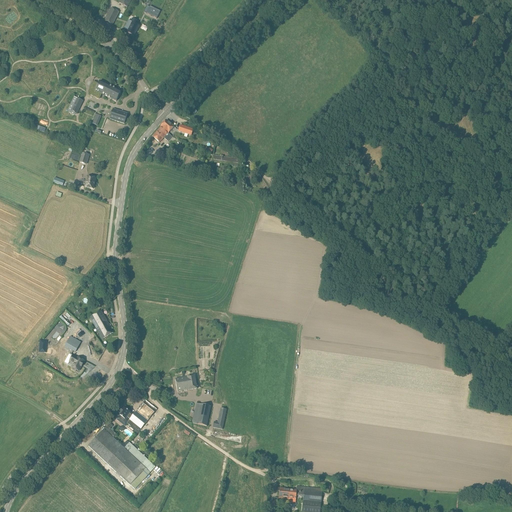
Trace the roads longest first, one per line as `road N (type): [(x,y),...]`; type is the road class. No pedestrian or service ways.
road 1 (track): [(166,113),(252,160),(285,207),(511,367)]
road 2 (tertiary): [(121,364),(116,251),(124,182),(133,154),(166,113)]
road 3 (unknown): [(347,0),(386,58),(298,175),(285,207)]
road 4 (tertiary): [(5,511),(121,364)]
road 5 (residential): [(267,475),(152,401),(121,364)]
road 6 (unclassified): [(166,113),(116,53),(38,0)]
road 7 (tertiary): [(166,113),(278,0)]
